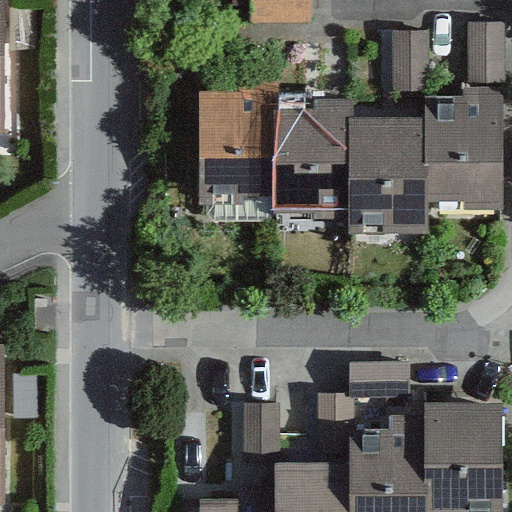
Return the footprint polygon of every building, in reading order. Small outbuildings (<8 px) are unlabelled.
[(305,0),(254,0),(254,14),(305,15),(305,0)] [(503,22),(474,21),(473,75),(502,75),(503,22)] [(426,30),(394,30),(394,83),(426,83),(426,30)] [(269,82),(201,82),(201,193),(231,193),(231,180),(277,180),(277,195),(342,195),(342,204),(389,204),(389,221),(418,221),(418,185),(464,185),(464,195),(499,195),(499,86),(465,86),(465,95),(426,95),(426,115),(345,115),(345,97),(311,97),(311,108),(269,108),(269,82)] [(432,197),(431,216),(497,218),(498,200),(432,197)] [(407,363),(356,362),(356,390),(407,391),(407,363)] [(346,393),(322,393),(322,444),(346,444),(346,393)] [(498,401),(427,401),(427,415),(391,415),(391,427),(352,427),(352,464),(277,464),(276,484),(258,484),(257,511),(230,511),(230,499),(196,499),(195,511),(421,511),(421,498),(461,498),(461,485),(498,485),(498,401)] [(278,404),(250,403),(248,454),(276,456),(278,404)]
